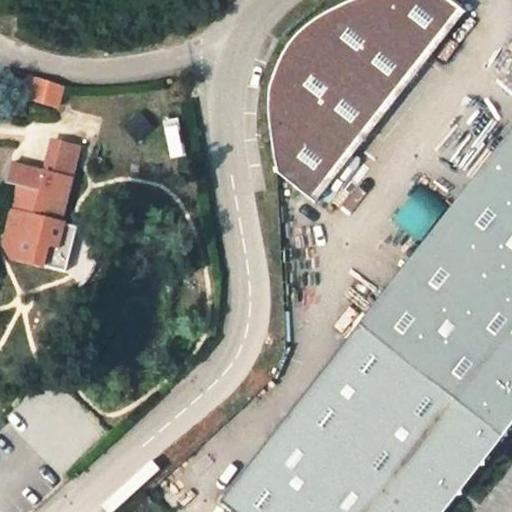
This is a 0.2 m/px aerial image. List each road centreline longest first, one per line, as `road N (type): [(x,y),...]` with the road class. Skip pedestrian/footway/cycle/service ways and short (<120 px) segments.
road 1 (unclassified): [(231,49),(226,95),(250,315),(228,368),(69,511)]
road 2 (unknown): [(511,19),(491,78),(408,190),(335,304),(314,353)]
road 3 (unclassified): [(231,49),(106,70),(56,64),(0,42)]
